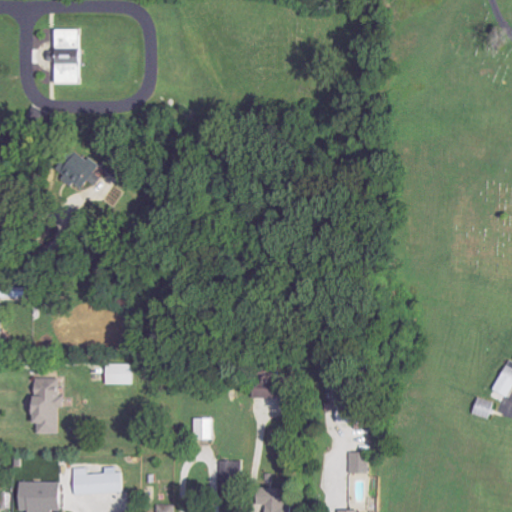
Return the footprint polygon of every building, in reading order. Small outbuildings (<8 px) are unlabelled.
[(88,30),(63,29),(62,52),(57,52),(56,83),(87,84),(88,30)] [(140,175),(116,153),(105,164),(129,187),(140,175)] [(77,189),(84,185),(89,193),(108,181),(92,155),(66,171),(77,189)] [(511,363),(499,391),(511,397),(511,363)] [(112,385),(139,385),(139,365),(112,364),(112,385)] [(40,435),(65,434),(65,408),(67,408),(67,379),(40,379),(40,435)] [(283,381),(259,381),(258,398),(283,398),(283,381)] [(478,415),(495,420),(500,403),(483,398),(478,415)] [(341,424),(367,424),(368,404),(341,404),(341,424)] [(218,440),(218,419),(199,419),(200,441),(218,440)] [(371,453),(353,453),(353,475),(371,475),(371,453)] [(80,496),(129,493),(128,469),(110,470),(111,474),(93,475),(92,468),(79,469),(80,496)] [(58,511),(59,511),(67,511),(68,483),(26,482),(25,511),(33,511),(58,511)] [(295,511),(296,498),(286,497),(286,489),(271,489),(270,511),(295,511)]
